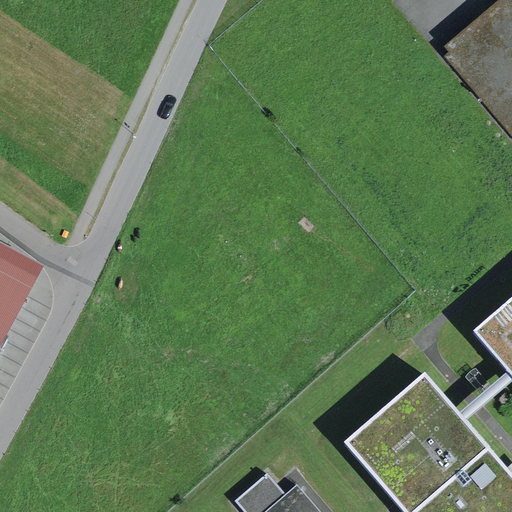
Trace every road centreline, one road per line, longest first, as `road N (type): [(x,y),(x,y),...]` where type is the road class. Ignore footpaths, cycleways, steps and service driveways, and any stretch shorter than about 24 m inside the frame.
road 1 (unclassified): [(212,0),(66,298)]
road 2 (residential): [(66,298),(0,443)]
